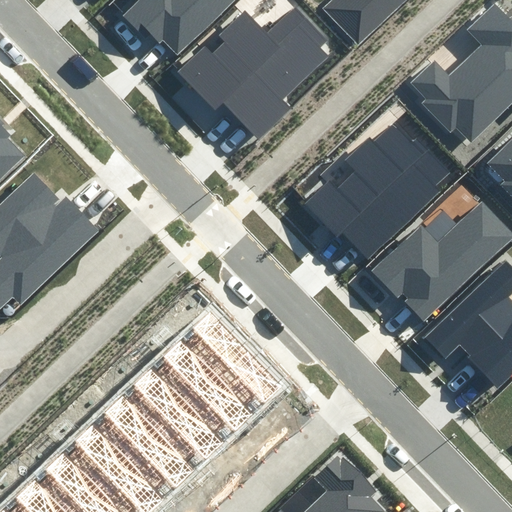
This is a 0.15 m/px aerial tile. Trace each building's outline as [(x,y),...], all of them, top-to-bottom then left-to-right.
[(150,22),(178,51),(231,0),(138,0),(124,14),(140,31),(150,22)] [(333,0),(324,9),(356,42),(399,0),(333,0)] [(434,58),(410,83),(427,100),(423,103),(450,130),(454,126),(471,143),(511,101),(511,14),(497,0),(493,0),(465,29),(479,43),(449,73),(434,58)] [(279,100),(328,53),(321,46),(326,41),(295,10),(266,38),(242,14),(221,34),(224,38),(212,50),(206,44),(177,73),(216,113),(224,106),(254,136),(285,106),(279,100)] [(12,130),(0,116),(0,179),(27,154),(8,134),(12,130)] [(435,186),(451,171),(430,148),(426,151),(397,119),(349,162),(358,172),(341,188),(333,179),(307,202),(339,236),(345,230),(368,256),(440,191),(435,186)] [(511,136),(485,164),(500,178),(494,183),(511,200),(511,136)] [(59,199),(35,173),(0,205),(0,254),(4,258),(0,260),(0,306),(16,292),(22,299),(97,230),(64,195),(59,199)] [(456,225),(441,209),(374,272),(423,323),(511,239),(511,225),(485,198),(456,225)] [(511,292),(511,264),(506,259),(425,338),(446,360),(459,347),(499,388),(511,375),(511,303),(506,298),(511,292)] [(3,310),(3,312),(4,314),(6,315),(8,316),(10,316),(11,315),(13,314),(14,312),(15,311),(14,308),(13,307),(12,305),(10,305),(9,304),(7,305),(5,305),(4,307),(3,308),(3,310)] [(200,314),(171,343),(245,417),(274,388),(200,314)] [(171,343),(143,371),(216,445),(245,417),(171,343)] [(143,371),(114,400),(187,474),(216,445),(143,371)] [(114,400),(85,428),(158,502),(187,474),(114,400)] [(85,428),(56,456),(111,511),(147,511),(158,502),(85,428)] [(379,511),(384,507),(373,496),(377,492),(339,453),(313,479),(325,491),(304,511),(379,511)] [(111,511),(56,456),(27,485),(54,511),(111,511)] [(54,511),(27,485),(0,511),(54,511)]
